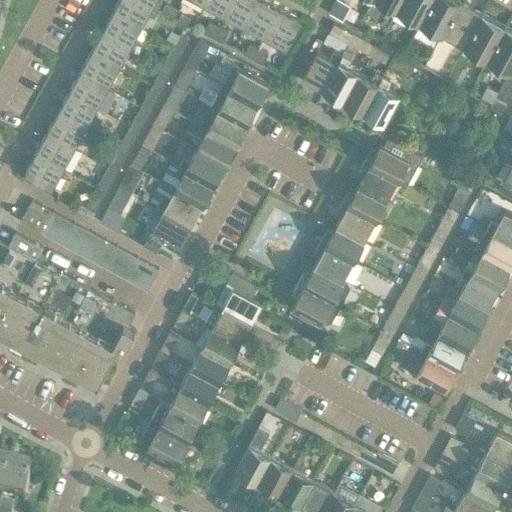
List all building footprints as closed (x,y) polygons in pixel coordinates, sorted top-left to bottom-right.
[(141,0),(118,0),(113,10),(141,25),(146,15),(153,18),(158,9),(141,0)] [(141,0),(158,9),(162,2),(157,0),(141,0)] [(207,0),(206,2),(226,13),(232,0),(207,0)] [(232,0),(226,13),(246,24),(258,0),(232,0)] [(258,0),(246,24),(266,34),(281,7),(266,0),(258,0)] [(342,0),(335,0),(329,11),(343,19),(351,5),(342,0)] [(379,0),(397,9),(401,0),(379,0)] [(415,29),(416,30),(431,0),(401,0),(397,9),(419,21),(415,29)] [(460,0),(431,0),(416,30),(438,41),(442,34),(460,0)] [(460,0),(442,34),(464,46),(483,12),(461,0),(460,0)] [(165,2),(161,10),(174,16),(178,8),(165,2)] [(281,7),(266,34),(287,46),(302,19),(281,7)] [(113,10),(102,30),(136,49),(140,42),(133,38),(141,25),(113,10)] [(181,12),(175,23),(184,28),(190,17),(181,12)] [(506,24),(483,12),(464,46),(487,58),(506,24)] [(213,37),(219,26),(208,21),(202,32),(213,37)] [(329,32),(348,42),(353,33),(334,22),(329,32)] [(511,27),(506,24),(487,58),(509,71),(490,106),(501,113),(511,93),(511,27)] [(219,26),(213,37),(222,42),(228,31),(219,26)] [(102,30),(91,51),(118,65),(124,55),(131,58),(136,49),(102,30)] [(171,49),(181,55),(190,37),(180,32),(171,49)] [(353,33),(348,42),(365,51),(370,42),(353,33)] [(186,62),(197,68),(210,44),(199,38),(186,62)] [(254,57),(260,46),(253,43),(248,53),(254,57)] [(386,61),(391,52),(375,43),(370,52),(386,61)] [(260,46),(254,57),(264,62),(270,51),(260,46)] [(324,88),(343,53),(335,49),(332,55),(319,48),(313,59),(311,58),(309,62),(310,63),(303,76),(324,88)] [(161,67),(171,72),(181,55),(171,49),(161,67)] [(107,86),(118,65),(91,51),(80,71),(107,86)] [(324,88),(344,99),(360,71),(347,64),(351,58),(343,53),(324,88)] [(416,65),(395,53),(389,65),(410,76),(416,65)] [(223,83),(257,101),(268,81),(256,75),(257,73),(252,70),(254,66),(244,61),(241,67),(226,58),(221,67),(214,63),(208,74),(223,83)] [(197,68),(186,62),(175,83),(186,89),(197,68)] [(152,84),(162,90),(171,72),(161,67),(152,84)] [(96,106),(107,86),(80,71),(69,91),(96,106)] [(344,99),(364,110),(383,75),(376,71),(372,77),(360,71),(344,99)] [(383,75),(364,110),(385,121),(391,109),(393,110),(396,104),(395,103),(400,93),(388,86),(392,79),(383,75)] [(186,89),(175,83),(164,102),(175,108),(186,89)] [(246,121),(257,101),(223,83),(212,103),(219,107),(246,121)] [(142,102),(152,107),(162,90),(152,84),(142,102)] [(85,126),(96,106),(69,91),(58,111),(85,126)] [(133,119),(142,125),(152,107),(142,102),(133,119)] [(175,108),(164,102),(152,123),(164,129),(175,108)] [(235,141),(246,121),(219,107),(213,119),(205,115),(196,110),(191,117),(235,141)] [(74,146),(85,126),(58,111),(47,131),(74,146)] [(225,161),(235,141),(191,117),(187,126),(204,135),(197,147),(225,161)] [(123,137),(133,142),(142,125),(133,119),(123,137)] [(164,129),(152,123),(141,144),(152,150),(164,129)] [(63,166),(74,146),(47,131),(36,151),(63,166)] [(397,178),(407,183),(422,155),(388,136),(384,144),(381,142),(375,154),(368,151),(363,160),(397,178)] [(114,154),(123,160),(133,142),(123,137),(114,154)] [(499,149),(497,154),(509,160),(511,154),(511,149),(502,144),(499,149)] [(132,163),(140,168),(149,151),(141,146),(132,163)] [(213,182),(225,161),(197,147),(190,159),(183,156),(179,163),(213,182)] [(63,166),(36,151),(24,172),(52,187),(63,166)] [(104,172),(114,177),(123,160),(114,154),(104,172)] [(175,187),(203,202),(213,182),(179,163),(170,158),(166,167),(171,170),(169,173),(164,171),(160,179),(175,187)] [(386,198),(397,178),(363,160),(359,169),(365,172),(359,183),(386,198)] [(140,168),(132,163),(120,184),(129,188),(140,168)] [(94,189),(104,195),(114,177),(104,172),(94,189)] [(375,218),(386,198),(359,183),(353,195),(346,191),(342,200),(375,218)] [(129,188),(120,184),(108,206),(120,213),(132,191),(129,189),(129,188)] [(454,195),(465,201),(471,191),(460,185),(454,195)] [(192,222),(203,202),(175,187),(168,200),(161,196),(157,203),(192,222)] [(104,195),(94,189),(85,207),(95,212),(104,195)] [(448,206),(459,212),(465,201),(454,195),(448,206)] [(33,199),(27,210),(48,221),(54,211),(33,199)] [(364,238),(375,218),(342,200),(337,209),(343,213),(337,224),(364,238)] [(192,222),(157,203),(152,212),(159,216),(152,228),(163,234),(162,236),(166,238),(167,236),(180,244),(192,222)] [(459,212),(448,206),(443,216),(454,221),(459,212)] [(487,226),(511,239),(511,213),(505,209),(499,221),(492,218),(487,226)] [(21,220),(42,232),(48,221),(27,210),(21,220)] [(42,232),(52,238),(64,216),(54,211),(48,221),(42,232)] [(52,238),(63,243),(75,222),(64,216),(52,238)] [(454,221),(443,216),(438,226),(448,231),(454,221)] [(63,243),(74,249),(85,228),(75,222),(63,243)] [(354,259),(364,238),(337,224),(331,235),(325,232),(320,241),(354,259)] [(432,235),(443,241),(448,231),(438,226),(432,235)] [(510,265),(511,261),(511,239),(487,226),(483,234),(490,238),(483,250),(510,265)] [(74,249),(84,255),(96,234),(85,228),(74,249)] [(0,329),(97,382),(115,348),(122,352),(135,328),(129,324),(135,312),(36,258),(42,245),(15,231),(8,244),(0,239),(0,329)] [(84,255),(95,260),(106,239),(96,234),(84,255)] [(427,246),(437,252),(443,241),(432,235),(427,246)] [(95,260),(105,266),(117,245),(106,239),(95,260)] [(354,259),(320,241),(315,250),(321,253),(315,264),(343,279),(354,259)] [(105,266),(116,272),(128,251),(117,245),(105,266)] [(437,252),(427,246),(421,256),(432,261),(437,252)] [(500,285),(510,265),(483,250),(476,262),(470,258),(454,250),(449,258),(465,266),(500,285)] [(116,272),(126,278),(132,267),(138,256),(128,251),(116,272)] [(138,256),(132,267),(154,279),(160,268),(138,256)] [(432,261),(421,256),(416,266),(426,272),(432,261)] [(338,301),(343,300),(350,286),(348,282),(343,279),(315,264),(309,276),(303,273),(298,281),(332,299),(332,298),(338,301)] [(426,272),(416,266),(410,276),(421,282),(426,272)] [(488,306),(500,285),(465,266),(461,274),(468,278),(461,290),(488,306)] [(132,267),(126,278),(148,289),(154,279),(132,267)] [(233,271),(227,282),(216,302),(250,321),(261,301),(252,296),(258,285),(233,271)] [(421,282),(410,276),(405,286),(415,292),(421,282)] [(331,300),(332,299),(298,281),(293,290),(299,293),(293,305),(321,319),(327,322),(332,321),(339,308),(337,303),(331,300)] [(415,292),(405,286),(399,296),(410,302),(415,292)] [(477,326),(488,306),(461,290),(455,302),(448,298),(443,296),(438,304),(477,326)] [(410,302),(399,296),(394,306),(404,312),(410,302)] [(240,340),(250,321),(216,302),(206,321),(212,325),(240,340)] [(466,346),(477,326),(438,304),(432,315),(443,321),(439,330),(466,346)] [(404,312),(394,306),(388,317),(399,322),(404,312)] [(182,309),(174,324),(186,330),(194,316),(182,309)] [(399,322),(388,317),(382,327),(393,332),(399,322)] [(229,359),(240,340),(212,325),(202,344),(229,359)] [(393,332),(382,327),(377,337),(387,343),(393,332)] [(456,366),(466,346),(439,330),(432,343),(425,339),(421,347),(456,366)] [(161,348),(169,352),(178,337),(169,332),(161,348)] [(387,343),(377,337),(371,347),(382,353),(387,343)] [(219,379),(229,359),(202,344),(191,364),(219,379)] [(456,366),(421,347),(417,355),(424,359),(417,372),(427,377),(426,379),(431,381),(432,380),(444,386),(456,366)] [(169,352),(161,348),(153,363),(161,368),(169,352)] [(208,399),(219,379),(191,364),(180,384),(208,399)] [(150,367),(143,380),(152,385),(159,372),(150,367)] [(197,418),(208,399),(180,384),(171,379),(165,389),(175,394),(170,403),(197,418)] [(139,387),(131,402),(140,407),(148,392),(139,387)] [(275,408),(296,419),(301,411),(302,409),(281,397),(275,408)] [(187,438),(197,418),(170,403),(160,398),(150,418),(187,438)] [(301,411),(296,420),(308,426),(313,418),(301,411)] [(464,411),(455,428),(467,434),(476,418),(464,411)] [(187,438),(150,418),(139,438),(176,458),(187,438)] [(322,434),(326,425),(313,418),(308,426),(322,434)] [(333,440),(338,432),(326,425),(322,434),(333,440)] [(236,467),(258,479),(271,454),(261,448),(270,432),(259,426),(236,467)] [(511,436),(497,429),(487,448),(511,462),(511,436)] [(338,432),(333,440),(346,447),(351,439),(338,432)] [(451,435),(443,450),(462,461),(468,451),(460,447),(464,441),(451,435)] [(351,439),(346,447),(359,455),(364,446),(351,439)] [(364,446),(359,455),(372,462),(377,453),(364,446)] [(504,483),(511,468),(511,462),(487,448),(476,468),(504,483)] [(446,473),(448,469),(456,473),(462,461),(443,450),(434,467),(446,473)] [(377,453),(372,462),(393,473),(399,463),(378,451),(377,453)] [(258,479),(279,490),(292,466),(271,454),(258,479)] [(0,490),(3,491),(10,461),(0,459),(0,490)] [(10,461),(3,491),(25,497),(32,467),(10,461)] [(279,490),(300,502),(313,477),(292,466),(279,490)] [(493,503),(504,483),(476,468),(465,487),(493,503)] [(430,474),(421,489),(432,495),(440,479),(430,474)] [(300,502),(317,511),(321,511),(334,489),(313,477),(300,502)] [(464,511),(488,511),(493,503),(465,487),(455,507),(464,511)] [(321,511),(349,511),(356,501),(334,489),(321,511)] [(423,511),(432,495),(421,489),(412,506),(423,511)] [(356,501),(349,511),(377,511),(382,504),(361,492),(356,501)] [(1,500),(0,507),(0,509),(12,511),(14,503),(1,500)]
